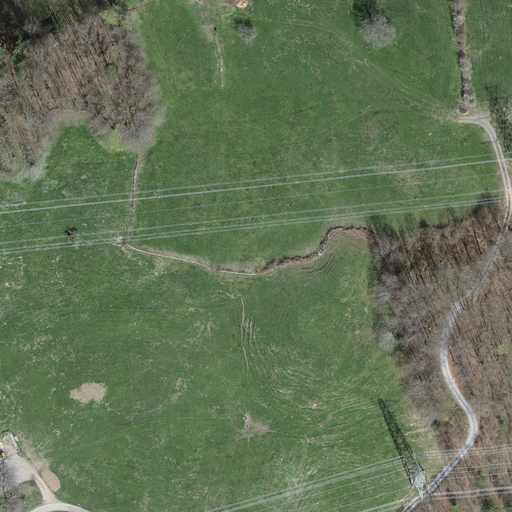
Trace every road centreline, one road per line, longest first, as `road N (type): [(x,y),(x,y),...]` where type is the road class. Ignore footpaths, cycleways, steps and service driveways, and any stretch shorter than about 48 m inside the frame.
road 1 (track): [(406,511),(474,428),(446,373),(446,324),(486,268),(509,199),(497,148),(478,115)]
road 2 (track): [(269,2),(415,109),(478,115)]
